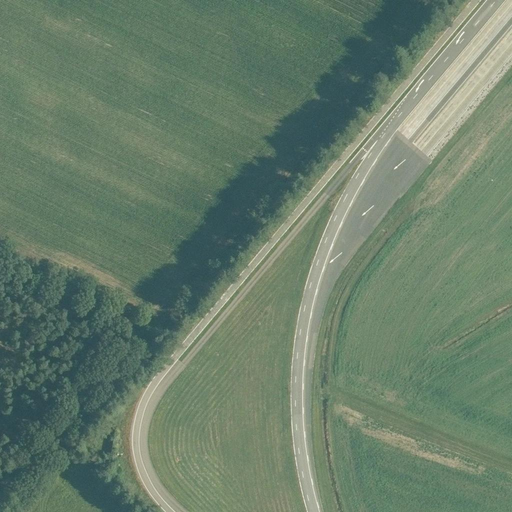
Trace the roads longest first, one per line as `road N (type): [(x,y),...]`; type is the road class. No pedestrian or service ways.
road 1 (track): [(146,327),(0,493)]
road 2 (unclassified): [(146,327),(0,256)]
